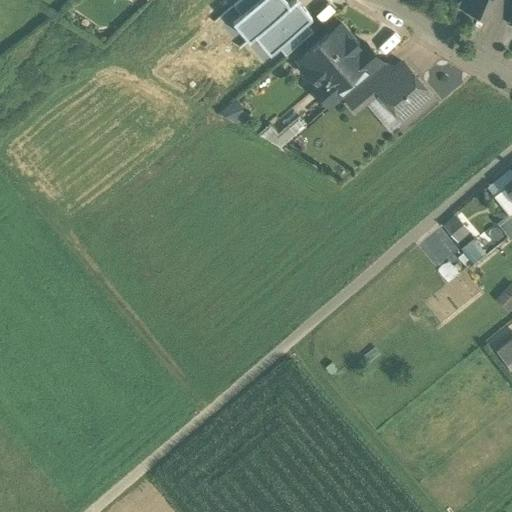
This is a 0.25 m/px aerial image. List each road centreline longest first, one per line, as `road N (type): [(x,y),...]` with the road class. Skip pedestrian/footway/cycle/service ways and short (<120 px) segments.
road 1 (track): [(511,157),(288,346)]
road 2 (track): [(288,346),(94,511)]
road 3 (track): [(430,511),(288,346)]
road 4 (residential): [(360,0),(511,92)]
